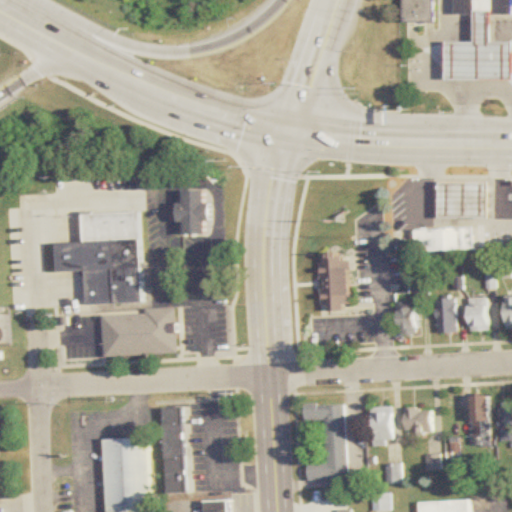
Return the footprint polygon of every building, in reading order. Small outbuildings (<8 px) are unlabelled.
[(406,0),(406,23),(435,23),(435,0),(406,0)] [(511,13),(458,13),(458,0),(511,0),(511,13)] [(478,8),(478,39),(449,39),(449,79),(511,79),(511,39),(496,39),(496,8),(478,8)] [(442,217),(493,218),(494,181),(443,180),(442,217)] [(183,203),(182,234),(212,234),(212,191),(187,191),(186,203),(183,203)] [(143,212),(83,214),(85,244),(114,243),(115,270),(88,270),(89,304),(145,302),(143,212)] [(477,248),(476,225),(419,228),(420,251),(477,248)] [(323,262),(323,311),(351,311),(351,252),(330,253),(330,262),(323,262)] [(492,331),(491,298),(472,299),(473,332),(492,331)] [(440,333),(460,332),(460,299),(440,299),(440,333)] [(403,335),(420,335),(420,308),(403,308),(403,335)] [(103,322),(107,366),(175,366),(185,309),(103,322)] [(492,443),(492,396),(475,396),(475,443),(492,443)] [(311,481),(350,480),(348,404),(307,406),(308,422),(327,421),(329,463),(310,464),(311,481)] [(396,407),(376,407),(376,444),(396,444),(396,407)] [(408,433),(435,433),(435,410),(408,410),(408,433)] [(156,415),(166,509),(185,511),(183,416),(156,415)] [(511,429),(503,429),(504,443),(511,443),(511,429)] [(154,511),(152,437),(108,439),(110,511),(154,511)] [(430,470),(442,470),(442,463),(440,463),(440,456),(430,456),(430,470)] [(404,485),(404,465),(390,465),(390,485),(404,485)] [(375,494),(375,511),(392,511),(392,494),(375,494)] [(233,511),(233,500),(209,501),(208,511),(233,511)] [(423,503),(423,511),(471,511),(471,501),(423,503)]
